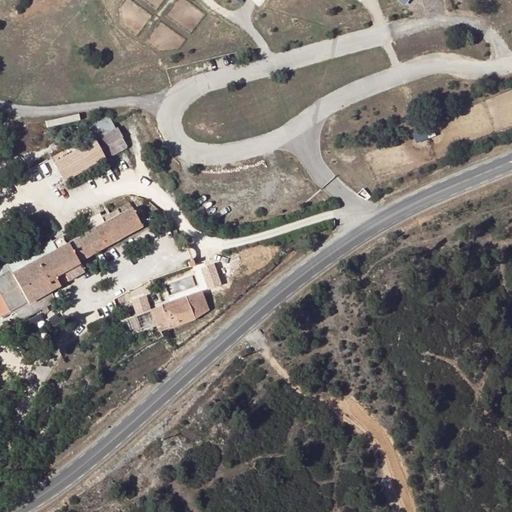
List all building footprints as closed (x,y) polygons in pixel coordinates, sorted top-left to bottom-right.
[(416,134),(420,143),(438,135),(434,126),(416,134)] [(53,163),(64,183),(128,148),(117,128),(53,163)] [(0,316),(2,319),(15,311),(50,292),(85,273),(79,263),(143,227),(129,203),(101,218),(105,223),(56,250),(51,240),(0,269),(0,316)] [(50,292),(15,311),(21,321),(55,302),(50,292)] [(200,292),(121,321),(127,335),(156,323),(160,332),(209,313),(200,292)] [(138,313),(153,308),(149,295),(133,300),(138,313)]
